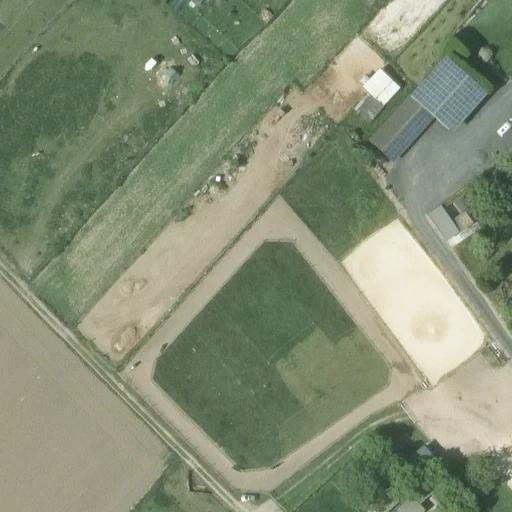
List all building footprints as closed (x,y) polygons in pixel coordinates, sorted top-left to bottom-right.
[(432,117),(449,132),(482,96),(445,62),(411,100),(432,117)] [(379,67),(361,87),(369,94),(355,109),(370,122),(401,88),(379,67)] [(179,99),(195,84),(183,71),(166,87),(179,99)] [(372,143),(392,161),(432,117),(411,100),(372,143)] [(440,207),(429,215),(447,242),(458,234),(440,207)]
